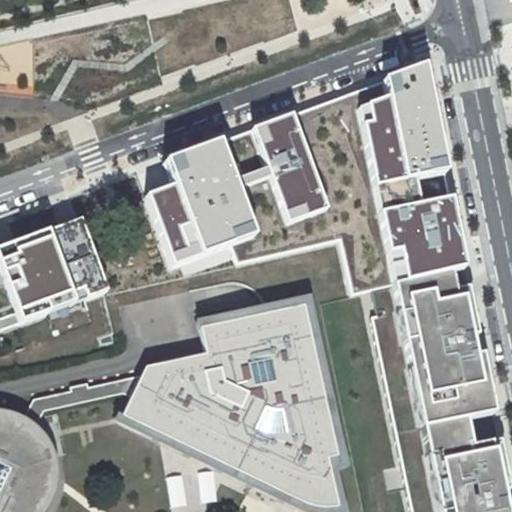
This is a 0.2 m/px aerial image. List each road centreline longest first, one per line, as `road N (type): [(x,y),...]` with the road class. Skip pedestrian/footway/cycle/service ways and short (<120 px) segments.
road 1 (residential): [(463,20),(0,194)]
road 2 (tertiary): [(511,270),(463,20)]
